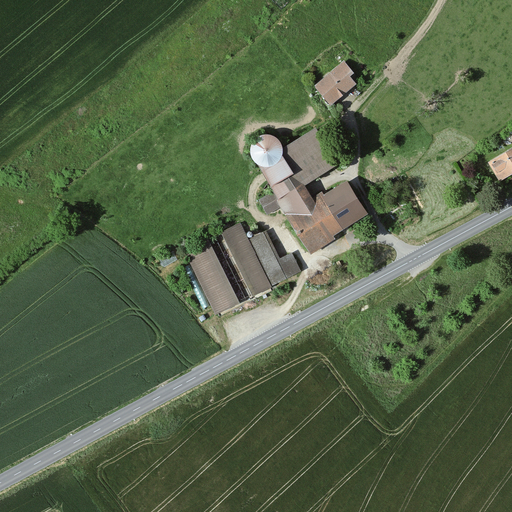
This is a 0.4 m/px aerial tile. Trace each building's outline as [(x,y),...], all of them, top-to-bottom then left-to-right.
[(342,62),(312,87),(328,107),(359,83),(342,62)] [(339,165),(316,128),(283,148),(281,144),(280,142),(278,140),(276,138),(272,136),(268,135),(265,135),(261,135),(258,137),(255,139),(253,142),(251,145),(250,149),(250,153),(251,156),(253,159),(255,162),(258,165),(274,192),(260,200),(268,212),(282,204),(311,251),(333,238),(332,236),(367,214),(347,180),(324,194),(322,191),(312,197),(305,186),(339,165)] [(511,147),(488,161),(499,181),(511,173),(511,147)] [(240,222),(221,232),(253,296),(302,272),(292,252),(280,258),(266,231),(248,239),(240,222)] [(216,315),(240,303),(208,238),(184,250),(216,315)]
